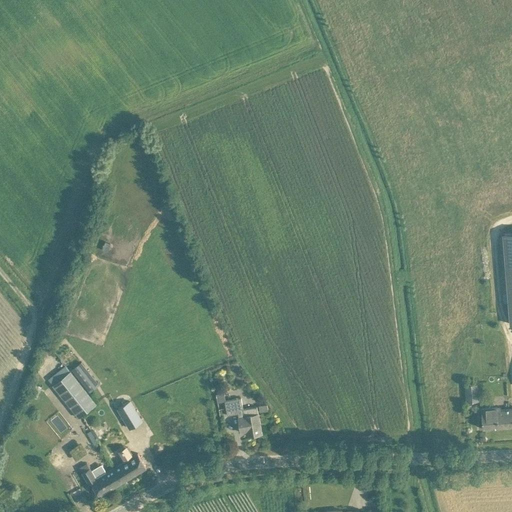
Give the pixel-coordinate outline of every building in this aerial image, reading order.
[(475,337),(463,339),(467,357),(479,355),(475,337)] [(82,361),(72,369),(75,373),(85,365),(82,361)] [(52,386),(70,372),(66,366),(48,380),(52,386)] [(96,404),(70,372),(52,386),(78,418),(96,404)] [(119,380),(106,389),(111,397),(125,388),(119,380)] [(37,396),(41,385),(34,382),(30,394),(37,396)] [(466,401),(468,401),(479,400),(477,383),(465,384),(466,401)] [(262,433),(260,423),(257,406),(243,408),(241,397),(225,400),(228,415),(238,413),(241,432),(247,431),(248,435),(262,433)] [(130,428),(142,421),(130,401),(118,408),(130,428)] [(481,408),(482,417),(483,427),(511,425),(511,408),(496,409),(496,406),(481,408)] [(93,440),(114,423),(108,415),(87,433),(93,440)] [(124,461),(114,467),(123,481),(147,467),(142,458),(138,453),(135,455),(134,455),(129,447),(119,452),(124,461)] [(123,481),(114,467),(107,472),(102,464),(92,470),(88,463),(80,467),(89,482),(91,481),(100,495),(123,481)]
